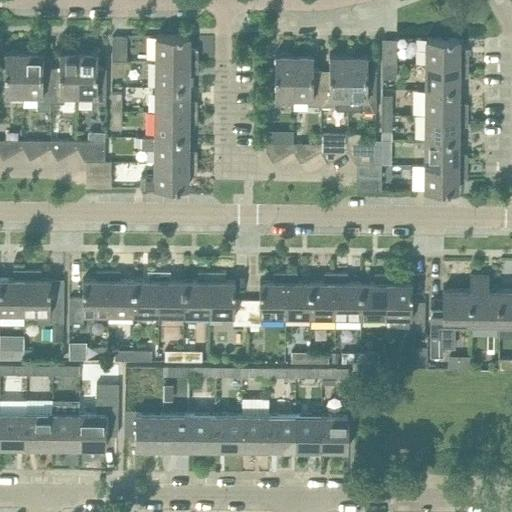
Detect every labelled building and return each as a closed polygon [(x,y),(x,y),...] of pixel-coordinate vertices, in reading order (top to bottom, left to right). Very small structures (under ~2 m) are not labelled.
[(189,49),(189,35),(156,34),(155,59),(198,60),(198,49),(189,49)] [(126,59),(127,36),(112,36),(112,59),(126,59)] [(459,47),(459,37),(426,37),(425,63),(468,63),(468,48),(470,48),(470,47),(459,47)] [(382,38),(382,62),(396,62),(396,38),(382,38)] [(22,93),(23,51),(5,51),(5,65),(0,65),(0,101),(10,101),(10,92),(22,93)] [(43,51),(23,51),(22,93),(35,93),(35,101),(35,108),(49,108),(50,101),(50,66),(43,66),(43,51)] [(77,93),(77,51),(59,51),(59,66),(50,66),(50,101),(63,101),(63,93),(77,93)] [(105,101),(106,58),(97,58),(97,52),(77,51),(77,93),(78,93),(78,101),(90,101),(105,101)] [(292,96),(293,54),(275,53),(275,68),(266,68),(266,104),(280,104),(280,96),(292,96)] [(313,54),(293,54),(292,96),(306,96),(306,104),(319,104),(319,69),(313,69),(313,54)] [(347,96),(347,54),(329,54),(329,69),(319,69),(319,104),(334,104),(337,108),(346,109),(347,96)] [(367,54),(347,54),(347,96),(346,109),(362,109),(362,111),(375,110),(376,69),(367,69),(367,54)] [(126,75),(126,59),(112,59),(112,75),(126,75)] [(198,72),(198,60),(155,59),(155,86),(189,86),(189,72),(198,72)] [(396,78),(396,62),(382,62),(382,77),(396,78)] [(468,75),(468,63),(425,63),(425,88),(459,88),(459,75),(468,75)] [(188,99),(189,86),(155,86),(155,110),(197,111),(198,99),(188,99)] [(458,102),(459,88),(425,88),(425,113),(467,113),(467,102),(458,102)] [(111,91),(111,110),(121,110),(121,91),(111,91)] [(381,94),(381,112),(390,112),(390,94),(381,94)] [(120,128),(121,110),(111,110),(110,128),(120,128)] [(197,122),(197,111),(155,110),(154,136),(188,136),(188,122),(197,122)] [(390,132),(390,112),(381,112),(381,131),(390,132)] [(467,125),(467,113),(425,113),(425,138),(458,138),(458,125),(467,125)] [(347,150),(347,142),(348,131),(320,131),(320,142),(320,150),(327,162),(347,150)] [(374,142),(361,142),(361,131),(348,131),(347,142),(347,150),(354,162),(356,162),(374,162),(374,142)] [(188,150),(188,136),(154,136),(141,135),(141,148),(154,148),(154,161),(197,161),(197,150),(188,150)] [(23,147),(23,139),(0,138),(0,154),(2,158),(23,147)] [(458,152),(458,138),(425,138),(424,164),(467,164),(467,152),(458,152)] [(50,147),(50,139),(23,139),(23,147),(29,159),(50,147)] [(77,148),(77,139),(50,139),(50,147),(57,159),(77,148)] [(105,139),(77,139),(77,148),(84,159),(86,159),(104,159),(105,139)] [(293,150),(293,142),(266,141),(266,149),(272,161),(293,150)] [(320,150),(320,142),(293,142),(293,150),(300,162),(320,150)] [(111,159),(104,159),(86,159),(86,172),(111,172),(111,159)] [(197,173),(197,161),(154,161),(154,173),(141,173),(141,186),(188,187),(188,173),(197,173)] [(374,163),(374,162),(356,162),(356,175),(381,176),(381,163),(374,163)] [(467,176),(467,164),(424,164),(424,190),(458,190),(458,176),(467,176)] [(111,186),(111,172),(86,172),(86,186),(111,186)] [(381,189),(381,176),(356,175),(356,189),(381,189)] [(0,310),(25,311),(25,268),(13,268),(13,277),(0,277),(0,310)] [(50,296),(50,278),(40,278),(41,268),(25,268),(25,311),(38,311),(38,321),(52,321),(51,339),(63,339),(63,316),(63,296),(50,296)] [(107,312),(108,269),(97,269),(97,278),(82,278),(82,297),(69,296),(69,321),(83,322),(83,312),(107,312)] [(133,312),(133,279),(120,279),(120,269),(108,269),(107,312),(133,312)] [(158,312),(159,270),(147,270),(147,279),(133,279),(133,312),(158,312)] [(184,313),(184,279),(170,279),(170,270),(159,270),(158,312),(184,313)] [(209,313),(210,270),(197,270),(197,279),(184,279),(184,313),(209,313)] [(221,271),(210,270),(209,313),(234,313),(233,323),(247,323),(247,298),(235,298),(235,280),(221,280),(221,271)] [(284,314),(285,271),(274,271),(273,280),(259,280),(259,298),(247,298),(247,323),(260,324),(260,314),(284,314)] [(310,314),(310,281),(297,281),(297,271),(285,271),(284,314),(310,314)] [(335,314),(336,272),(324,272),(324,281),(310,281),(310,314),(335,314)] [(360,315),(361,281),(347,281),(347,272),(336,272),(335,314),(360,315)] [(386,315),(386,272),(374,272),(374,281),(361,281),(360,315),(386,315)] [(397,273),(386,272),(386,315),(410,315),(410,325),(424,325),(425,300),(411,300),(412,282),(397,282),(397,273)] [(498,322),(499,288),(484,288),(484,274),(470,273),(470,288),(471,288),(471,322),(498,322)] [(471,288),(470,288),(443,288),(443,299),(431,299),(430,354),(443,354),(443,345),(454,345),(454,322),(471,322),(471,288)] [(511,288),(499,288),(498,322),(511,322),(511,288)] [(17,348),(0,347),(0,357),(17,358),(17,348)] [(133,359),(133,349),(115,349),(115,359),(133,359)] [(152,349),(133,349),(133,359),(151,359),(152,349)] [(183,359),(184,349),(165,349),(165,359),(183,359)] [(202,350),(184,349),(183,359),(202,360),(202,350)] [(310,361),(310,351),(292,350),(291,360),(310,361)] [(328,351),(310,351),(310,361),(328,361),(328,351)] [(360,361),(360,351),(342,351),(342,361),(360,361)] [(379,351),(360,351),(360,361),(379,361),(379,351)] [(511,368),(511,356),(498,357),(498,369),(511,368)] [(27,373),(27,364),(0,364),(0,373),(27,373)] [(53,373),(53,364),(27,364),(27,373),(53,373)] [(79,374),(80,364),(53,364),(53,373),(79,374)] [(105,434),(117,434),(118,382),(114,382),(114,365),(96,365),(96,411),(79,411),(79,445),(105,446),(105,434)] [(190,375),(190,366),(163,365),(163,375),(190,375)] [(216,375),(216,366),(190,366),(190,375),(216,375)] [(242,375),(242,366),(216,366),(216,375),(242,375)] [(269,376),(269,366),(242,366),(242,375),(269,376)] [(295,376),(295,367),(269,366),(269,376),(295,376)] [(321,376),(322,367),(295,367),(295,376),(321,376)] [(349,376),(349,367),(322,367),(321,376),(321,383),(335,383),(335,376),(349,376)] [(162,446),(162,412),(136,412),(136,409),(124,409),(124,434),(135,434),(135,446),(162,446)] [(0,444),(26,445),(26,411),(0,410),(0,444)] [(52,445),(52,411),(26,411),(26,445),(52,445)] [(79,445),(79,411),(52,411),(52,445),(79,445)] [(188,446),(189,412),(162,412),(162,446),(188,446)] [(215,447),(215,413),(189,412),(188,446),(215,447)] [(241,447),(242,413),(215,413),(215,447),(241,447)] [(268,447),(268,413),(242,413),(241,447),(268,447)] [(295,447),(295,413),(268,413),(268,447),(295,447)] [(321,448),(322,414),(295,413),(295,447),(321,448)] [(348,448),(348,428),(348,414),(322,414),(321,448),(348,448)]
